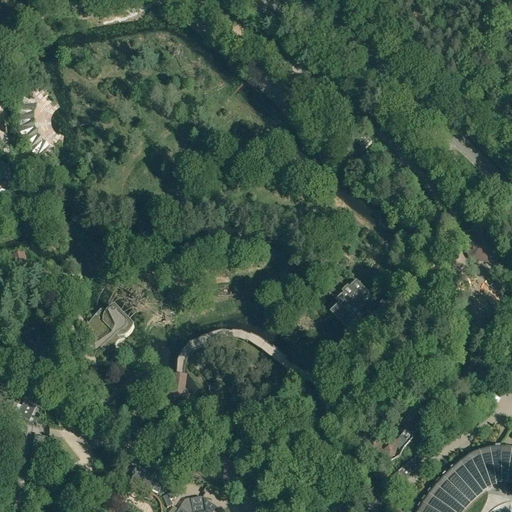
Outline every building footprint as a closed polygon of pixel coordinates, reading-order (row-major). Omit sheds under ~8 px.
[(206,36),(191,22),(188,25),(203,40),(206,36)] [(23,105),(22,116),(22,125),(22,128),(22,130),(25,139),(31,149),(33,151),(36,153),(39,157),(45,160),(47,156),(50,148),(44,144),(39,137),(35,129),(34,122),(34,113),(38,102),(31,98),(27,95),(25,100),(25,101),(23,105)] [(354,142),(363,151),(363,152),(372,144),(370,142),(363,134),(354,142)] [(0,163),(0,185),(3,181),(22,193),(28,185),(0,163)] [(505,245),(486,235),(456,235),(461,244),(472,260),(480,261),(501,265),(505,245)] [(11,256),(14,271),(28,268),(24,253),(11,256)] [(79,289),(73,278),(69,278),(62,278),(73,296),(76,292),(79,289)] [(342,294),(343,294),(336,302),(338,305),(329,313),(334,319),(338,322),(346,330),(350,326),(356,332),(363,339),(378,325),(368,315),(367,314),(364,316),(361,312),(365,308),(371,301),(366,297),(368,294),(361,288),(359,285),(356,282),(349,288),(347,287),(341,292),(342,294)] [(102,311),(101,311),(90,325),(88,327),(89,328),(93,332),(97,336),(101,340),(102,341),(105,344),(106,345),(107,346),(110,350),(112,353),(114,353),(116,353),(116,349),(116,348),(117,346),(118,344),(119,343),(120,342),(122,341),(123,341),(123,338),(124,338),(128,336),(133,327),(114,308),(112,309),(110,310),(108,312),(106,314),(105,313),(104,312),(104,311),(103,311),(102,311)] [(176,379),(174,379),(173,392),(161,391),(160,403),(158,423),(162,431),(166,437),(171,442),(180,445),(173,465),(192,471),(208,472),(219,466),(225,472),(223,491),(228,492),(232,492),(237,492),(238,467),(236,464),(224,453),(222,451),(220,451),(218,452),(205,460),(195,459),(189,458),(196,437),(181,433),(177,429),(174,426),(172,421),(173,401),(186,401),(187,391),(188,380),(184,380),(176,379)] [(20,407),(5,400),(1,408),(16,414),(15,417),(33,425),(38,414),(33,411),(35,406),(22,401),(20,407)] [(293,417),(284,408),(282,406),(274,415),(275,416),(284,424),(293,417)] [(129,439),(133,437),(140,447),(147,442),(135,423),(128,428),(128,429),(124,432),(129,439)] [(39,455),(41,440),(34,439),(32,454),(39,455)] [(81,465),(63,442),(49,441),(72,470),(73,471),(80,465),(81,465)] [(386,447),(368,445),(367,455),(374,456),(382,457),(387,463),(388,463),(396,460),(398,454),(396,449),(392,444),(386,447)] [(457,511),(459,511),(459,510),(462,511),(507,511),(511,509),(506,480),(508,479),(511,478),(511,450),(502,450),(501,450),(501,449),(501,450),(491,451),(490,451),(490,450),(490,451),(480,454),(479,454),(479,453),(479,454),(478,454),(470,458),(469,458),(468,457),(468,458),(459,464),(458,463),(459,464),(450,471),(450,470),(449,471),(450,471),(442,479),(442,478),(441,478),(442,479),(434,487),(434,486),(434,487),(427,496),(427,495),(427,496),(421,505),(420,504),(421,505),(416,511),(457,511)] [(398,473),(404,480),(422,465),(416,458),(398,473)] [(130,487),(129,490),(130,490),(136,489),(141,492),(145,497),(146,498),(147,497),(155,480),(136,470),(132,478),(134,479),(130,487)] [(145,501),(146,498),(145,497),(141,492),(136,489),(130,490),(129,490),(127,493),(129,493),(133,494),(137,496),(140,498),(142,500),(145,501)] [(168,510),(173,507),(171,502),(176,499),(174,494),(163,499),(168,510)] [(205,511),(204,503),(203,501),(201,500),(190,502),(192,511),(205,511)] [(180,510),(182,511),(192,511),(190,502),(185,503),(180,510)] [(217,511),(204,503),(205,511),(217,511)]
